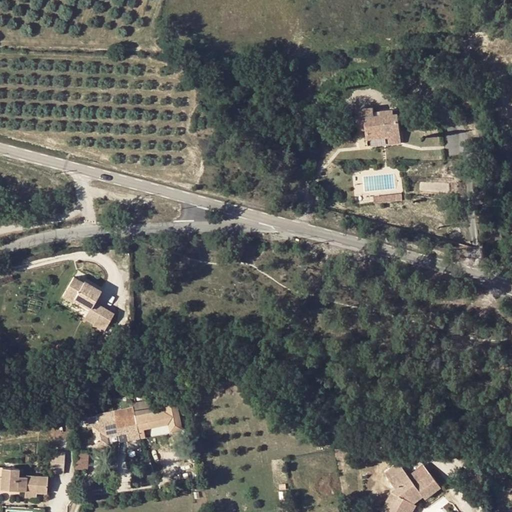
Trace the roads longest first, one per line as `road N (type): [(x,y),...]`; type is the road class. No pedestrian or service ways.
road 1 (tertiary): [(511,292),(261,216)]
road 2 (tertiary): [(200,199),(0,147)]
road 3 (residential): [(0,259),(82,231),(193,224)]
